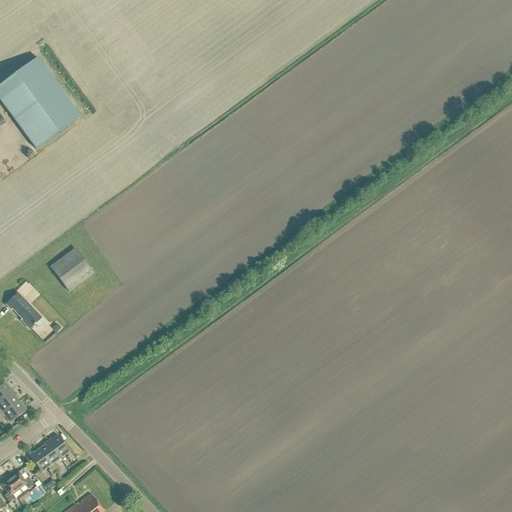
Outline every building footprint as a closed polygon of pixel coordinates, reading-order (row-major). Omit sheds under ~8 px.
[(37,58),(0,85),(0,101),(36,150),(81,117),(37,58)] [(94,274),(75,249),(49,268),(69,293),(94,274)] [(18,294),(7,305),(30,329),(41,318),(18,294)] [(0,401),(12,393),(5,383),(0,386),(0,401)] [(0,415),(18,402),(12,393),(0,401),(0,410),(0,411),(0,415)] [(26,412),(18,402),(0,415),(0,422),(3,420),(3,419),(5,417),(10,423),(26,412)] [(67,458),(70,462),(75,459),(58,436),(48,443),(60,459),(66,454),(68,457),(67,458)] [(65,466),(60,459),(48,443),(39,450),(56,473),(60,470),(60,469),(65,466)] [(51,476),(56,473),(39,450),(29,457),(41,473),(47,468),(49,470),(48,471),(51,476)] [(28,466),(22,470),(26,475),(31,471),(28,466)] [(18,490),(25,486),(28,490),(34,485),(28,478),(25,481),(18,473),(10,479),(18,490)] [(18,490),(10,479),(2,485),(8,494),(4,496),(9,504),(15,499),(12,495),(19,490),(18,490)] [(26,491),(22,494),(25,499),(30,496),(26,491)] [(25,499),(22,494),(17,498),(20,503),(25,499)] [(78,503),(66,511),(104,511),(92,495),(79,504),(78,503)]
